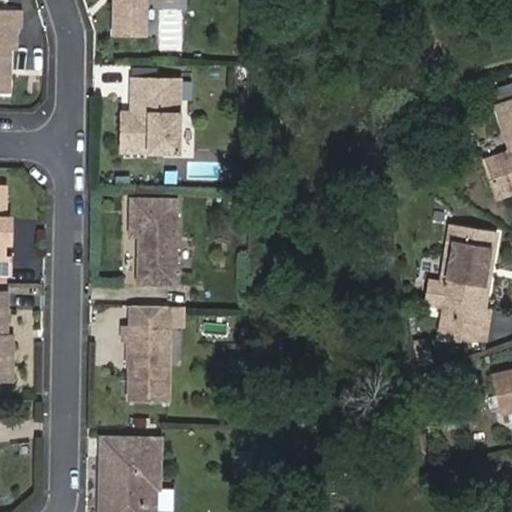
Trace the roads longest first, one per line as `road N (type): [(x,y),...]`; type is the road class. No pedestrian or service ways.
road 1 (residential): [(53,511),(64,495),(70,144)]
road 2 (residential): [(61,0),(71,30),(70,144)]
